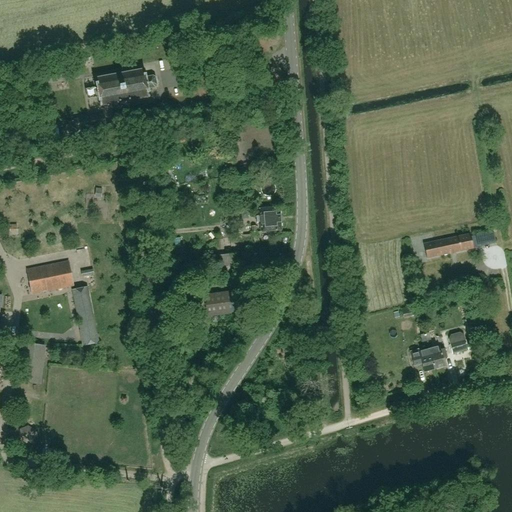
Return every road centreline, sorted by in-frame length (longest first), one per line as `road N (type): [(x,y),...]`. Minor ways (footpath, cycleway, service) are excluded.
road 1 (tertiary): [(196,466),(295,267),(302,218),(286,0)]
road 2 (track): [(173,475),(165,460),(131,146),(0,170)]
road 3 (unclassified): [(196,466),(159,477),(0,459)]
road 4 (track): [(324,431),(312,271),(299,246)]
road 5 (track): [(348,423),(511,380)]
road 6 (unclassified): [(196,466),(348,423)]
